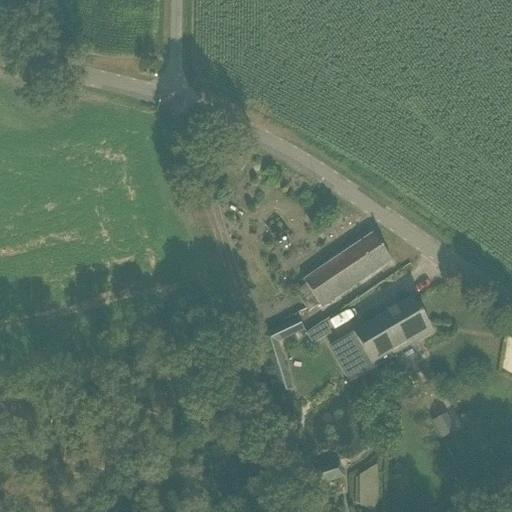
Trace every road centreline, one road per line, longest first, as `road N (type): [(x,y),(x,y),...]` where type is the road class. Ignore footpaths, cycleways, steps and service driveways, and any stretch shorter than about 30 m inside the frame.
road 1 (track): [(300,511),(185,120),(170,96)]
road 2 (tertiary): [(511,300),(273,140),(170,96)]
road 3 (tertiary): [(170,96),(0,57)]
